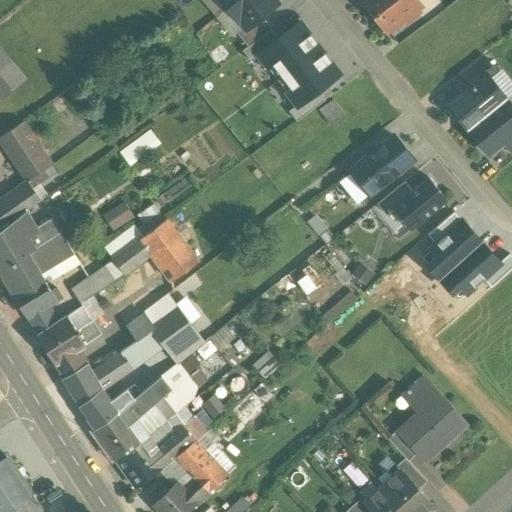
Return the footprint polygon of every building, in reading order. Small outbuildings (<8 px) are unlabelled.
[(245,28),(248,30),(262,18),(280,4),(276,0),(237,0),(229,8),(245,28)] [(364,0),(365,0),(387,30),(403,18),(405,21),(417,12),(407,0),(364,0)] [(248,47),(271,30),(262,18),(248,30),(245,28),(238,33),(248,47)] [(320,49),(301,24),(279,40),(259,55),(278,80),(320,49)] [(250,62),(279,40),(271,30),(248,47),(242,52),(250,62)] [(339,74),(320,49),(278,80),(297,106),(318,90),(339,74)] [(27,83),(0,51),(0,79),(11,94),(27,83)] [(483,58),(455,80),(464,92),(485,75),(488,78),(495,72),(483,58)] [(464,92),(449,104),(469,129),(505,100),(488,78),(485,75),(464,92)] [(0,101),(11,94),(0,79),(0,101)] [(325,100),(318,90),(297,106),(290,111),(297,121),(325,100)] [(511,107),(505,100),(469,129),(489,154),(504,142),(511,135),(511,107)] [(333,101),(303,123),(310,133),(326,121),(330,125),(343,115),(333,101)] [(52,164),(23,122),(0,136),(0,138),(27,179),(28,180),(52,164)] [(159,144),(149,131),(119,152),(129,166),(159,144)] [(393,137),(373,154),(391,176),(412,159),(393,137)] [(373,154),(352,171),(371,193),(391,176),(373,154)] [(412,191),(392,207),(393,208),(411,230),(447,201),(428,177),(412,191)] [(0,200),(0,230),(11,222),(42,200),(28,180),(27,179),(0,200)] [(404,181),(377,203),(386,214),(393,208),(392,207),(412,191),(404,181)] [(99,217),(108,231),(135,216),(127,202),(99,217)] [(149,228),(161,215),(150,205),(138,218),(149,228)] [(428,236),(436,245),(462,221),(454,212),(428,236)] [(11,240),(0,246),(0,268),(60,232),(52,218),(38,227),(35,223),(18,233),(20,236),(12,241),(11,240)] [(144,236),(141,239),(152,253),(172,281),(198,262),(166,219),(144,236)] [(439,279),(440,280),(481,242),(462,221),(436,245),(422,258),(440,278),(439,279)] [(11,222),(0,230),(0,246),(11,240),(12,241),(20,236),(18,233),(11,222)] [(137,227),(107,249),(113,259),(141,239),(144,236),(137,227)] [(60,232),(0,268),(0,271),(10,288),(39,271),(40,273),(73,253),(60,232)] [(141,239),(113,259),(113,260),(124,274),(152,253),(141,239)] [(481,242),(440,280),(459,300),(483,279),(499,264),(481,244),(482,243),(481,242)] [(499,264),(483,279),(491,288),(511,268),(511,257),(509,255),(499,264)] [(97,274),(72,289),(81,303),(109,283),(110,284),(124,274),(113,260),(96,272),(97,274)] [(305,290),(317,278),(307,268),(295,280),(305,290)] [(39,271),(10,288),(28,318),(28,317),(39,334),(61,320),(50,304),(61,297),(55,287),(51,290),(40,273),(39,271)] [(175,295),(145,315),(152,323),(177,305),(175,295)] [(83,305),(67,316),(85,345),(101,335),(85,308),(83,305)] [(177,305),(152,323),(155,329),(153,330),(164,345),(172,356),(200,336),(177,305)] [(145,315),(127,327),(137,341),(153,330),(155,329),(152,323),(145,315)] [(39,334),(38,335),(63,378),(87,363),(78,349),(85,345),(67,316),(61,320),(39,334)] [(137,341),(93,372),(103,388),(164,345),(153,330),(137,341)] [(181,361),(190,373),(200,365),(191,354),(181,361)] [(79,406),(99,391),(103,388),(93,372),(87,363),(63,378),(79,406)] [(172,388),(182,402),(198,390),(177,363),(162,376),(172,388)] [(401,433),(400,434),(416,452),(424,461),(465,424),(422,375),(405,391),(424,412),(401,433)] [(162,376),(149,385),(160,399),(172,388),(162,376)] [(279,390),(268,378),(254,391),(265,403),(279,390)] [(133,398),(118,411),(126,421),(133,415),(136,419),(154,404),(160,399),(149,385),(133,398)] [(160,399),(154,404),(167,421),(185,406),(182,402),(172,388),(160,399)] [(127,389),(106,405),(112,416),(118,411),(133,398),(127,389)] [(87,418),(106,405),(99,391),(79,406),(87,418)] [(106,405),(87,418),(94,430),(112,416),(106,405)] [(185,406),(167,421),(176,430),(182,425),(194,416),(185,406)] [(112,416),(94,430),(116,460),(140,442),(126,421),(118,411),(112,416)] [(194,416),(182,425),(194,441),(203,435),(206,432),(194,416)] [(140,442),(116,460),(136,488),(160,470),(160,469),(175,457),(194,441),(182,425),(176,430),(155,449),(156,450),(150,455),(140,442)] [(416,452),(400,434),(401,433),(397,428),(387,437),(405,458),(407,460),(416,452)] [(213,461),(194,441),(175,457),(194,478),(195,479),(196,478),(213,461)] [(5,456),(0,459),(0,511),(9,511),(16,508),(15,506),(31,496),(5,456)] [(194,478),(175,457),(160,469),(160,470),(174,485),(177,482),(183,488),(194,478)] [(407,460),(405,458),(396,466),(400,470),(401,469),(418,489),(427,482),(407,460)] [(213,461),(196,478),(209,492),(227,475),(213,461)] [(355,463),(346,470),(365,496),(375,488),(355,463)] [(418,489),(401,469),(400,470),(384,485),(406,511),(427,511),(433,507),(418,489)] [(196,478),(195,479),(194,478),(183,488),(198,503),(209,492),(196,478)] [(174,485),(153,504),(160,511),(188,511),(198,503),(183,488),(177,482),(174,485)] [(366,501),(365,502),(374,511),(406,511),(384,485),(366,501)] [(362,497),(345,511),(374,511),(365,502),(366,501),(362,497)]
